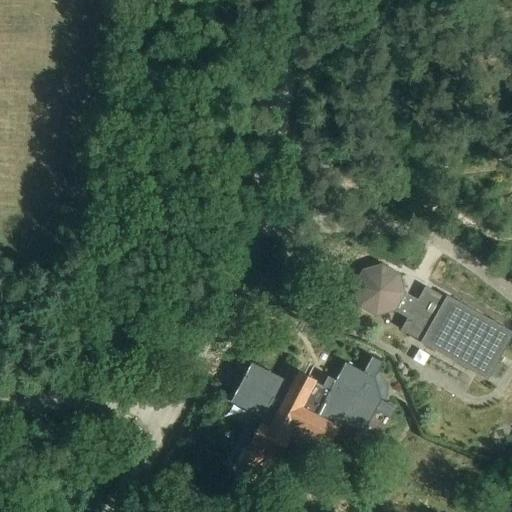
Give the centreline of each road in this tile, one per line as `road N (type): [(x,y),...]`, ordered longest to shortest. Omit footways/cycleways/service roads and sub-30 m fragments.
road 1 (track): [(175,409),(256,207),(294,0)]
road 2 (unknown): [(251,221),(393,222),(511,291)]
road 3 (track): [(106,511),(175,409)]
